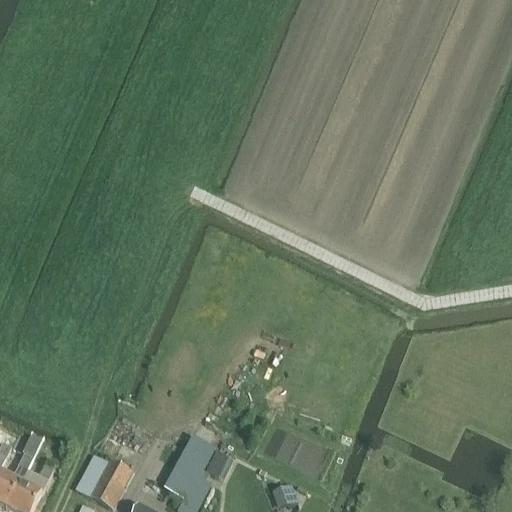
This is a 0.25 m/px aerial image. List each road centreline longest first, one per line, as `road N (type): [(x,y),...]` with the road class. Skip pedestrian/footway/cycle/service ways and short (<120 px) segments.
road 1 (track): [(195,193),(57,511)]
road 2 (track): [(195,193),(420,303),(511,291)]
